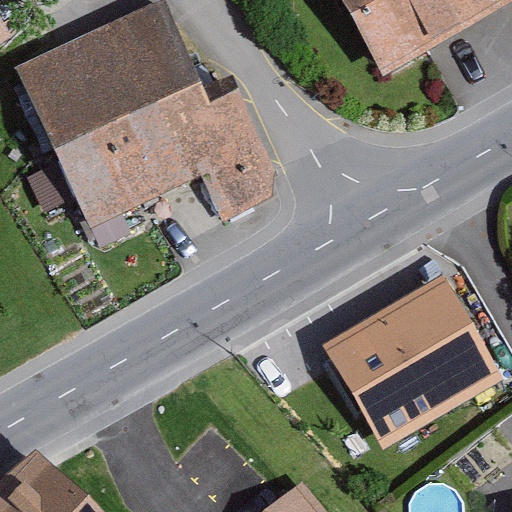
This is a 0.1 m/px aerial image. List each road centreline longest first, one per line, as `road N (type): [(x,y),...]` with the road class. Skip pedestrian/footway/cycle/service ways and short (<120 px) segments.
road 1 (tertiary): [(0,430),(361,222)]
road 2 (residential): [(361,222),(203,0)]
road 3 (tertiary): [(361,222),(511,134)]
